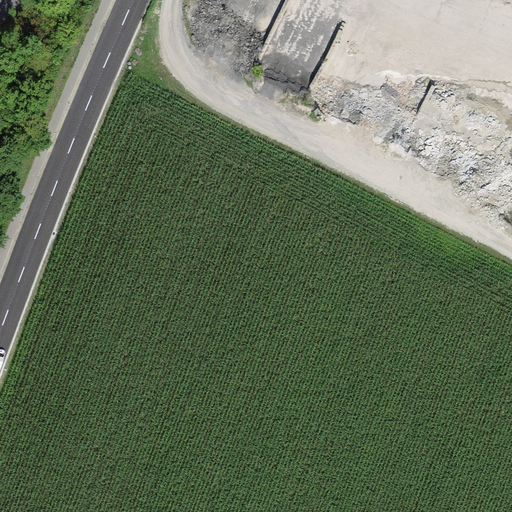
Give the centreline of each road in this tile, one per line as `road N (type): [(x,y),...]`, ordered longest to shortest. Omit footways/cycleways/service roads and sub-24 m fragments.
road 1 (track): [(511,251),(205,90),(176,53),(176,0)]
road 2 (tertiary): [(0,337),(136,0)]
